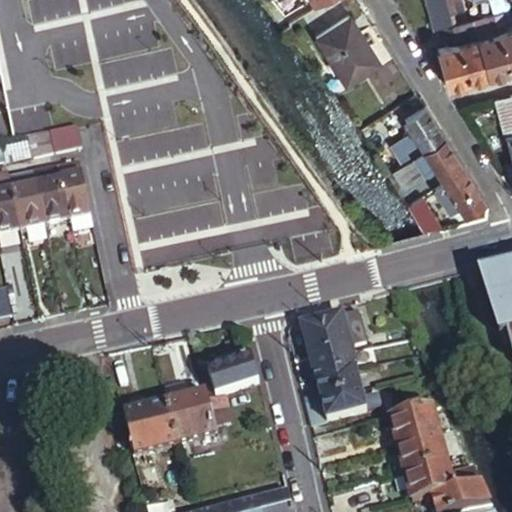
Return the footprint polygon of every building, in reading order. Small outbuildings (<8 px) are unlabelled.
[(437,47),(447,83),(465,79),(451,25),(447,13),(443,0),(425,0),(434,30),(442,27),(447,45),(437,47)] [(460,0),(443,0),(447,13),(463,9),(460,0)] [(492,14),(508,67),(511,66),(511,26),(505,28),(501,12),(492,14)] [(319,31),(348,79),(378,61),(349,13),(319,31)] [(471,20),(486,73),(508,67),(492,14),(471,20)] [(451,25),(465,79),(486,73),(471,20),(451,25)] [(511,91),(494,96),(511,158),(511,91)] [(388,147),(400,166),(445,141),(426,109),(403,122),(410,134),(388,147)] [(82,148),(78,128),(50,134),(55,155),(77,150),(82,148)] [(52,155),(48,135),(30,138),(34,159),(52,155)] [(442,184),(464,170),(445,141),(400,166),(410,181),(432,168),(442,184)] [(4,149),(7,165),(30,160),(27,144),(4,149)] [(73,237),(94,232),(81,167),(59,172),(70,224),(73,237)] [(462,217),(484,203),(464,170),(442,184),(434,189),(449,212),(457,207),(462,217)] [(39,191),(47,229),(70,224),(59,172),(36,176),(39,191)] [(0,238),(20,235),(10,190),(8,180),(0,181),(0,238)] [(20,235),(47,229),(39,191),(31,193),(30,186),(10,190),(20,235)] [(420,198),(407,206),(422,231),(439,228),(420,198)] [(511,348),(511,351),(511,274),(491,280),(511,348)] [(501,351),(511,348),(491,280),(482,283),(501,351)] [(0,320),(11,318),(5,292),(0,293),(0,320)] [(351,352),(371,347),(362,314),(307,328),(321,383),(357,374),(351,352)] [(217,402),(261,389),(254,364),(210,377),(215,393),(217,402)] [(362,395),(357,374),(321,383),(326,404),(362,395)] [(215,394),(168,406),(174,427),(211,417),(208,404),(217,402),(215,394)] [(362,395),(326,404),(331,424),(379,412),(376,398),(364,402),(362,395)] [(211,417),(220,414),(217,402),(208,404),(211,417)] [(168,406),(126,417),(131,438),(174,427),(168,406)] [(434,409),(392,420),(400,447),(442,436),(434,409)] [(174,427),(179,447),(216,438),(215,431),(224,429),(220,414),(211,417),(174,427)] [(136,459),(179,447),(174,427),(131,438),(136,459)] [(353,444),(349,432),(314,441),(317,453),(353,444)] [(450,464),(442,436),(400,447),(408,476),(450,464)] [(435,501),(459,495),(456,486),(450,464),(408,476),(416,506),(435,501)] [(459,495),(486,488),(481,470),(475,472),(461,476),(464,484),(456,486),(459,495)] [(438,511),(478,511),(493,508),(492,507),(488,487),(486,488),(459,495),(435,501),(438,511)] [(292,511),(287,493),(257,501),(260,511),(292,511)] [(260,511),(257,501),(238,506),(239,511),(260,511)]
